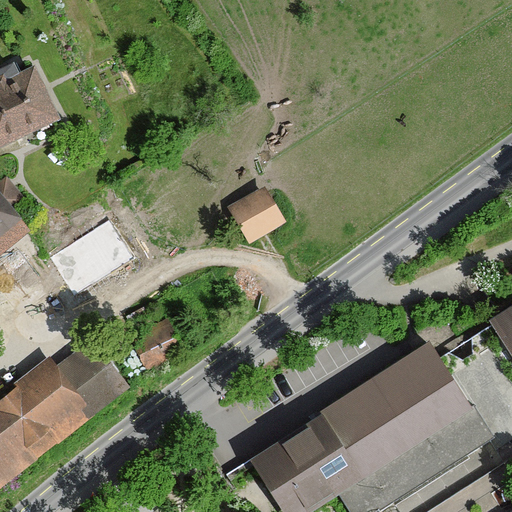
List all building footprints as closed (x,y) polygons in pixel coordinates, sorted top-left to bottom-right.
[(11,66),(0,70),(0,149),(57,120),(30,67),(15,75),(11,66)] [(0,254),(29,230),(8,206),(21,196),(7,179),(0,185),(0,254)] [(282,222),(261,192),(229,215),(250,244),(282,222)] [(115,285),(91,250),(60,271),(84,306),(115,285)] [(511,307),(490,322),(511,355),(511,307)] [(184,351),(168,323),(133,342),(149,371),(184,351)] [(387,511),(494,443),(429,343),(249,460),(282,511),(314,511),(339,496),(349,511),(387,511)] [(0,490),(112,403),(74,355),(56,369),(49,360),(0,398),(0,490)]
